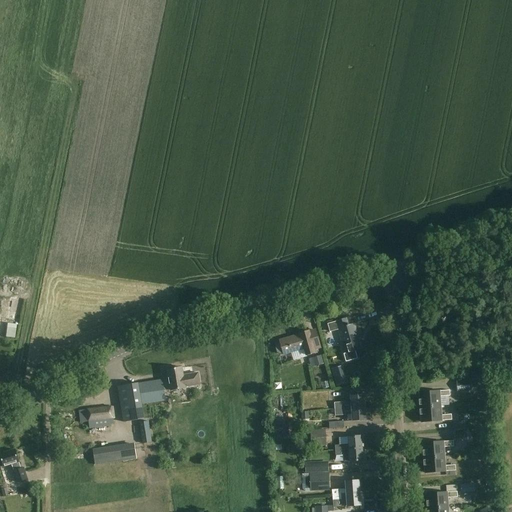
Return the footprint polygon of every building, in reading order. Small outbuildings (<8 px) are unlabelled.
[(349,326),(347,318),(328,324),(330,331),(339,329),(346,354),(361,349),(354,324),(349,326)] [(7,326),(5,337),(16,339),(18,328),(7,326)] [(320,348),(316,331),(309,333),(308,332),(300,334),(301,335),(288,339),(280,341),(280,343),(277,344),(276,347),(277,353),(280,354),(283,353),(284,354),(291,352),(305,348),(307,356),(315,353),(314,350),(320,348)] [(324,364),(321,356),(313,359),(315,366),(324,364)] [(183,375),(181,368),(167,370),(169,381),(163,382),(162,380),(138,384),(118,387),(124,422),(144,419),(141,405),(166,401),(164,391),(170,390),(171,391),(185,388),(184,387),(199,384),(197,373),(183,375)] [(449,390),(419,392),(420,407),(440,405),(440,396),(450,395),(449,390)] [(329,410),(335,410),(335,409),(365,407),(364,395),(350,396),(351,403),(328,404),(329,410)] [(420,407),(421,422),(451,419),(451,414),(441,415),(440,405),(420,407)] [(114,423),(111,407),(79,411),(81,423),(87,422),(88,429),(110,426),(110,423),(114,423)] [(335,409),(335,410),(336,416),(352,414),(352,421),(366,420),(365,407),(335,409)] [(148,422),(139,423),(141,438),(150,437),(148,422)] [(467,431),(457,432),(457,444),(468,444),(467,431)] [(325,442),(324,432),(312,433),(312,443),(325,442)] [(335,450),(362,448),(361,436),(348,437),(348,445),(335,446),(335,450)] [(453,440),(423,443),(424,457),(444,456),(443,447),(453,446),(453,440)] [(92,451),(95,468),(138,462),(135,445),(92,451)] [(362,448),(335,450),(335,456),(349,455),(350,462),(363,461),(362,448)] [(19,462),(15,450),(0,454),(0,456),(3,467),(12,464),(14,471),(13,471),(17,483),(27,480),(24,468),(21,469),(18,462),(19,462)] [(424,457),(425,472),(455,470),(455,465),(445,465),(444,456),(424,457)] [(328,472),(328,462),(312,463),(312,473),(328,472)] [(330,491),(328,473),(305,475),(305,485),(310,485),(311,492),(330,491)] [(287,489),(287,477),(279,478),(279,490),(287,489)] [(332,494),(359,493),(358,480),(345,481),(346,489),(332,490),(332,494)] [(456,491),(426,493),(427,508),(448,507),(447,497),(457,497),(456,491)] [(359,493),(332,494),(333,500),(341,500),(342,508),(360,506),(359,493)]
